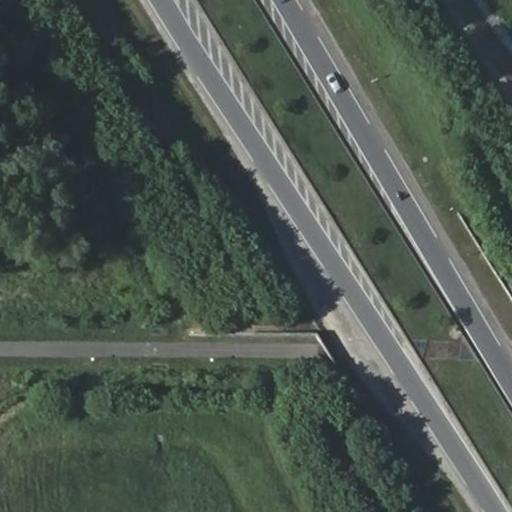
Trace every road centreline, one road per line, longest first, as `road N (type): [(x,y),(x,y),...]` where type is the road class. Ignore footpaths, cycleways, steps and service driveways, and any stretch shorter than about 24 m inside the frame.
road 1 (primary): [(160,0),(496,511)]
road 2 (primary): [(511,388),(284,0)]
